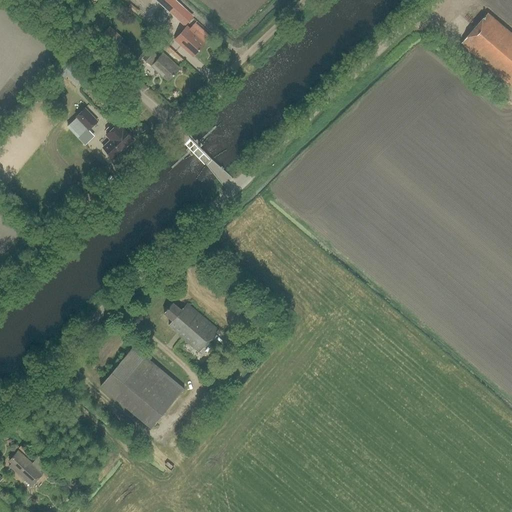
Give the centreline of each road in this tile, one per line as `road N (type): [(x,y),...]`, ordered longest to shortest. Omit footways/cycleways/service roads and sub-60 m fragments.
road 1 (track): [(309,0),(0,291)]
road 2 (unclassified): [(0,408),(231,189)]
road 3 (unclassified): [(231,189),(171,122),(26,0)]
road 4 (unclassified): [(231,189),(429,0)]
